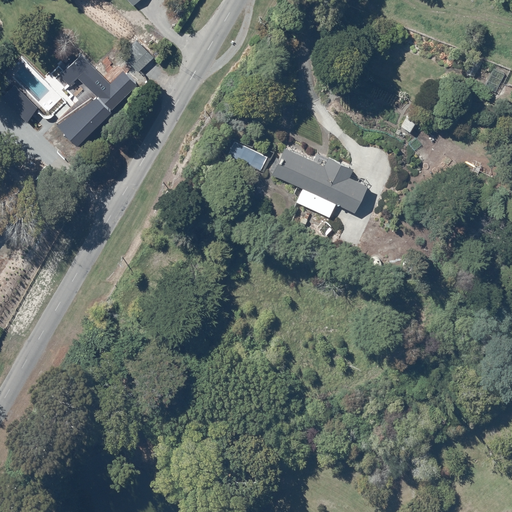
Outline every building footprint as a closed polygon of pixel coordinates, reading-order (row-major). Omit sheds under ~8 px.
[(138,38),(122,54),(139,71),(155,55),(138,38)] [(71,119),(75,123),(70,128),(68,127),(65,130),(81,147),(118,110),(113,104),(137,81),(130,74),(117,86),(108,76),(102,82),(95,74),(92,76),(82,66),(70,78),(91,99),(71,119)] [(26,116),(13,103),(0,116),(0,126),(8,134),(26,116)] [(266,156),(235,141),(229,154),(260,168),(266,156)] [(290,148),(277,176),(308,190),(302,204),(335,220),(339,213),(348,217),(351,211),(360,215),(373,187),(354,178),(358,170),(333,158),(329,166),(290,148)]
